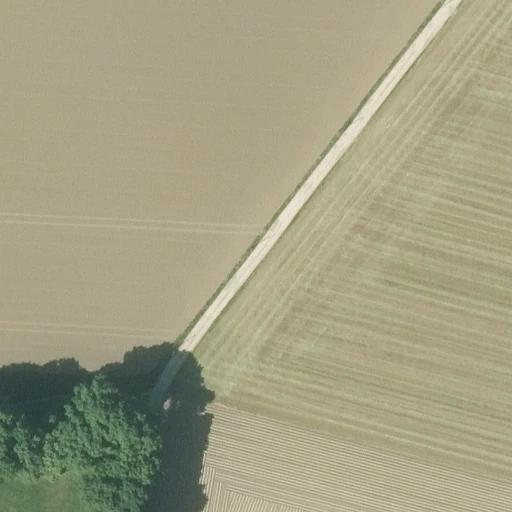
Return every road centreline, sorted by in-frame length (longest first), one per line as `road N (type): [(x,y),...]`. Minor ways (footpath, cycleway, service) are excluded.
road 1 (track): [(453,0),(157,396)]
road 2 (track): [(0,426),(157,396)]
